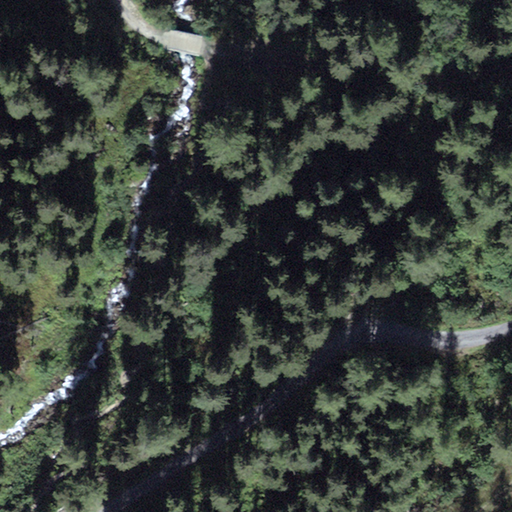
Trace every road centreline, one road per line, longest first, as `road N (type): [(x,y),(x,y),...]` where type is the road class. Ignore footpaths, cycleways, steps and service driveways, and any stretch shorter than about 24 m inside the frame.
road 1 (unclassified): [(113,511),(354,344),(472,338),(511,326)]
road 2 (track): [(214,54),(511,156)]
road 3 (track): [(214,54),(371,79),(511,73)]
